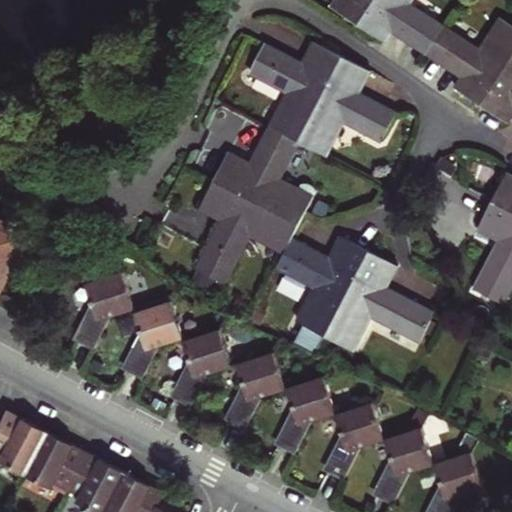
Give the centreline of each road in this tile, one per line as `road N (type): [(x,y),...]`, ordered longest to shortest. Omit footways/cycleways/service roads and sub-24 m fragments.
road 1 (residential): [(236,0),(140,169),(92,183),(0,168)]
road 2 (residential): [(291,0),(451,108),(394,201)]
road 3 (residential): [(0,360),(244,490)]
